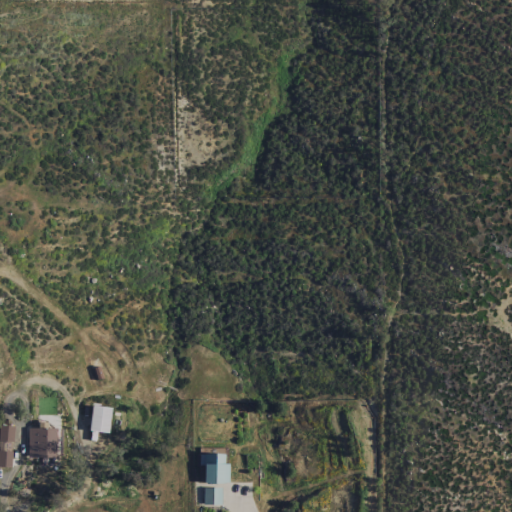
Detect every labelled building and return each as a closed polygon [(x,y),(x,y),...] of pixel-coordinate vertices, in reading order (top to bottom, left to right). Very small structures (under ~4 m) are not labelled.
[(90,406),(109,408),(106,433),(87,431),(90,406)] [(27,428),(36,428),(36,423),(45,423),(45,428),(54,429),(54,458),(26,458),(27,428)] [(0,425),(13,426),(12,442),(10,442),(10,452),(11,452),(10,468),(0,467),(0,425)] [(197,455),(222,455),(222,464),(228,464),(227,483),(202,482),(202,466),(197,466),(197,455)] [(202,488),(220,488),(220,505),(202,505),(202,488)]
